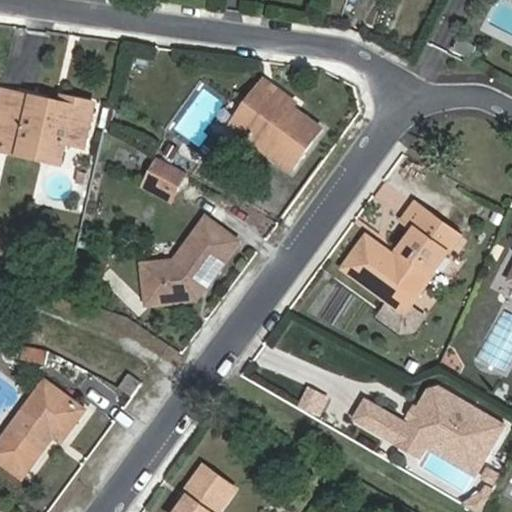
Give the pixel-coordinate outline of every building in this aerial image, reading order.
[(263,80),(254,92),(261,96),(269,85),(263,80)] [(243,107),(249,143),(289,173),(322,128),(292,107),(295,104),(269,85),(261,96),(254,92),(243,107)] [(3,136),(65,149),(66,145),(85,149),(94,104),(61,97),(60,104),(13,94),(3,136)] [(228,127),(249,143),(243,107),(228,127)] [(114,125),(110,136),(159,155),(163,144),(114,125)] [(0,151),(61,165),(65,149),(3,136),(0,148),(0,151)] [(144,174),(153,159),(115,137),(106,152),(144,174)] [(176,193),(187,173),(161,159),(146,186),(154,191),(159,182),(176,193)] [(172,201),(176,193),(159,182),(154,191),(172,201)] [(410,308),(461,237),(414,204),(402,220),(414,229),(394,257),(366,236),(341,269),(386,302),(404,315),(410,308)] [(204,276),(210,280),(238,243),(206,218),(180,255),(186,259),(142,264),(145,305),(186,300),(186,290),(193,290),(204,276)] [(197,298),(210,280),(204,276),(193,290),(186,290),(186,300),(197,298)] [(404,315),(386,302),(375,317),(398,334),(413,332),(423,317),(410,308),(404,315)] [(23,345),(19,359),(44,366),(47,352),(23,345)] [(120,385),(132,394),(141,382),(129,372),(120,385)] [(62,442),(85,410),(43,379),(0,437),(0,462),(21,478),(52,435),(62,442)] [(298,407),(318,418),(329,398),(309,387),(298,407)] [(409,425),(366,400),(355,418),(401,445),(407,435),(427,447),(431,441),(437,440),(447,445),(448,451),(462,459),(467,457),(482,466),(506,426),(441,388),(430,390),(419,408),(412,420),(409,425)] [(419,408),(416,406),(409,418),(412,420),(419,408)] [(427,447),(407,435),(401,445),(421,457),(427,447)] [(431,441),(427,447),(477,476),(482,466),(467,457),(462,459),(448,451),(447,445),(437,440),(431,441)] [(218,511),(235,489),(204,466),(180,499),(185,503),(178,511),(218,511)] [(484,478),(497,484),(502,476),(488,469),(484,478)] [(487,487),(484,495),(490,498),(494,491),(487,487)] [(464,505),(475,511),(482,511),(490,498),(484,495),(464,505)]
